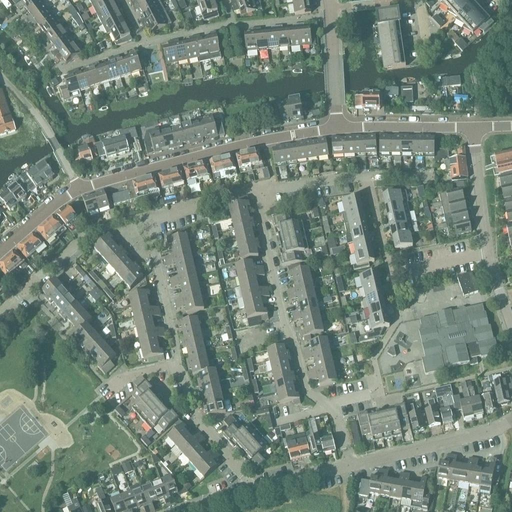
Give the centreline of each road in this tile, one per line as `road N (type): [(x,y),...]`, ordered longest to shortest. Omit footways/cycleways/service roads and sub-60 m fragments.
road 1 (residential): [(347,466),(334,412),(305,391),(255,191)]
road 2 (tertiary): [(78,190),(236,146),(338,129)]
road 3 (residential): [(511,326),(489,252),(474,128)]
road 4 (residential): [(0,313),(91,232),(145,218)]
road 5 (residential): [(347,466),(511,423)]
road 6 (residential): [(255,191),(421,177)]
road 7 (residential): [(180,364),(145,218)]
road 8 (residential): [(258,488),(194,415),(180,364)]
road 9 (unclassified): [(78,190),(37,116),(0,76)]
road 10 (tertiary): [(338,129),(474,128)]
